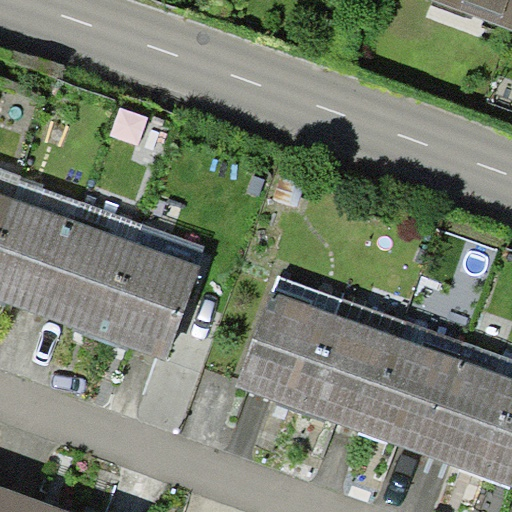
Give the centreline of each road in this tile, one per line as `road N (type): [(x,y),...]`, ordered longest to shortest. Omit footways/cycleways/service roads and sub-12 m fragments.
road 1 (secondary): [(0,5),(511,193)]
road 2 (residential): [(0,397),(310,511)]
